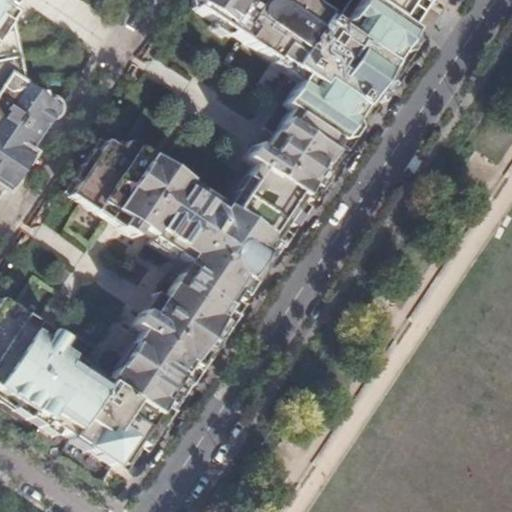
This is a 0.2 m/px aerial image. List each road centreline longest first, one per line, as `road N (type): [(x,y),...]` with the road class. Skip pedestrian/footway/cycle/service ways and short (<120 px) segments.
road 1 (residential): [(493,0),(153,511)]
road 2 (residential): [(0,251),(170,0)]
